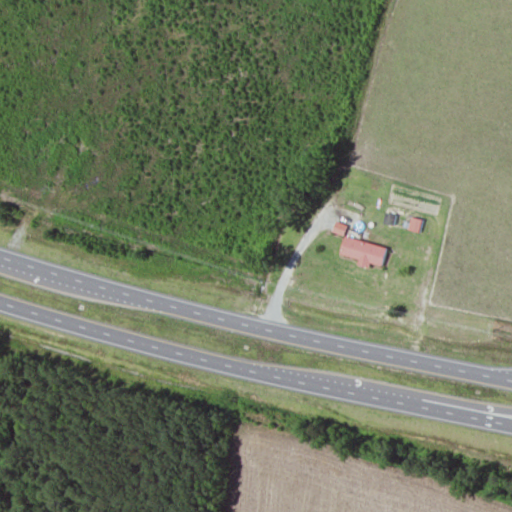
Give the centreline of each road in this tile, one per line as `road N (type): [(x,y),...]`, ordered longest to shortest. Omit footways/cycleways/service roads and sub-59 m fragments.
road 1 (trunk): [(511,379),(241,323),(0,254)]
road 2 (trunk): [(0,301),(195,357),(511,424)]
